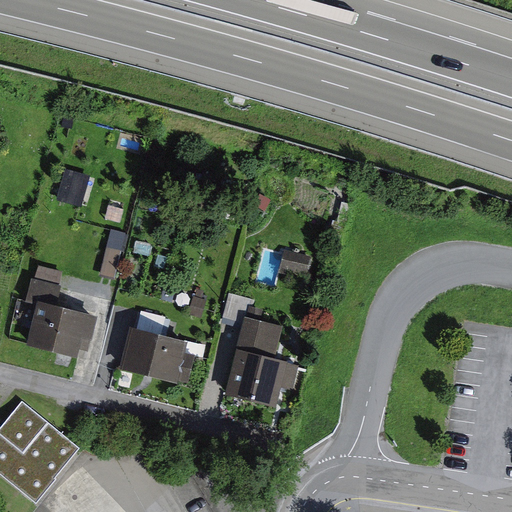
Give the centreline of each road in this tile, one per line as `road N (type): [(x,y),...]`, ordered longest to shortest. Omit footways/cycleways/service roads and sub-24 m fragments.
road 1 (motorway): [(30,0),(511,138)]
road 2 (residential): [(280,440),(0,373)]
road 3 (motorway): [(511,74),(264,0)]
road 4 (unknown): [(85,511),(92,493),(115,474),(144,471),(170,482),(194,511)]
